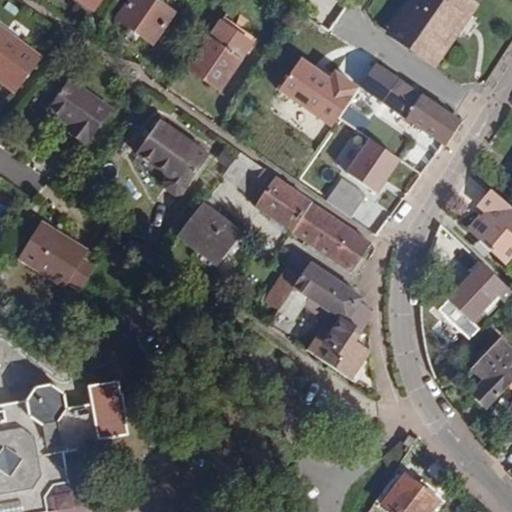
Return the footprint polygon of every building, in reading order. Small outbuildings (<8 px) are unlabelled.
[(78,0),(94,12),(102,0),(78,0)] [(161,5),(164,0),(130,0),(117,20),(153,46),(175,14),(161,5)] [(414,0),(390,36),(434,66),(473,6),(463,0),(414,0)] [(41,59),(0,27),(0,83),(14,95),(41,59)] [(190,70),(221,92),(241,63),(210,41),(190,70)] [(334,80),(301,58),(278,91),(337,131),(364,92),(338,74),(334,80)] [(462,122),(377,66),(361,88),(384,105),(384,106),(445,147),(462,122)] [(113,111),(71,80),(47,111),(69,127),(66,131),(85,146),(113,111)] [(211,157),(160,121),(137,154),(169,177),(165,182),(167,189),(176,195),(183,195),(188,190),(211,157)] [(407,164),(372,142),(351,174),(382,196),(407,164)] [(313,205),(241,154),(223,177),(259,203),(255,209),(292,234),(313,205)] [(343,180),(327,203),(352,220),(368,196),(343,180)] [(511,208),(489,189),(477,205),(483,210),(490,216),(487,220),(479,215),(466,231),(504,264),(511,256),(511,208)] [(243,235),(203,204),(176,238),(217,268),(243,235)] [(370,245),(313,205),(292,234),(350,274),(370,245)] [(483,210),(479,215),(487,220),(490,216),(483,210)] [(69,284),(83,262),(89,252),(42,223),(18,261),(66,289),(69,284)] [(82,292),(96,269),(83,262),(69,284),(82,292)] [(364,299),(313,263),(303,276),(279,311),(296,323),(306,307),(327,321),(334,327),(339,321),(347,326),(362,303),(364,299)] [(504,303),(511,294),(511,293),(482,265),(449,301),(472,322),(483,310),(496,295),(501,300),(504,303)] [(279,311),(303,276),(289,267),(264,301),(279,311)] [(488,314),(501,300),(496,295),(483,310),(488,314)] [(371,308),(362,303),(347,326),(339,321),(334,327),(314,356),(358,386),(367,373),(361,368),(371,353),(358,343),(371,323),(371,308)] [(314,356),(334,327),(327,321),(307,352),(314,356)] [(471,396),(486,411),(511,383),(511,350),(501,340),(472,370),(484,381),(471,396)] [(0,511),(48,511),(47,498),(55,487),(70,484),(65,453),(100,447),(93,407),(68,411),(66,395),(53,386),(36,388),(28,402),(0,406),(0,511)] [(382,507),(388,511),(432,511),(440,502),(405,476),(382,507)]
